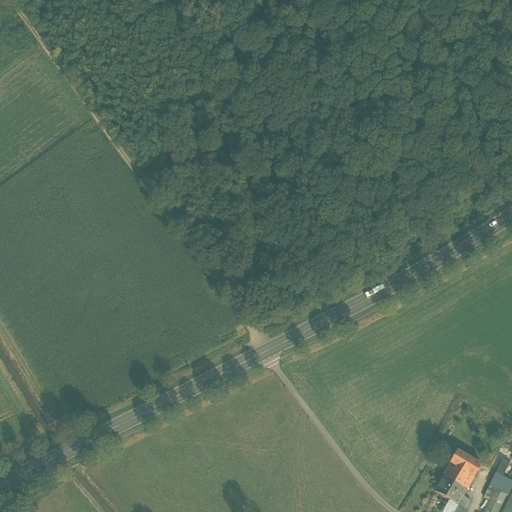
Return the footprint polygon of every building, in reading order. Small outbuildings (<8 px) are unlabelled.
[(480,466),(458,452),(451,464),(474,477),(480,466)] [(508,463),(502,476),(507,480),(511,470),(511,459),(511,458),(508,463)] [(502,459),(495,474),(501,476),(502,476),(508,463),(502,459)] [(474,477),(451,464),(443,477),(465,490),(474,477)] [(501,476),(495,474),(489,487),(493,490),(494,490),(506,496),(511,485),(511,482),(507,480),(502,476),(501,476)] [(465,490),(443,477),(434,492),(448,500),(442,511),(454,511),(458,506),(455,504),(459,496),(462,498),(466,491),(465,490)] [(493,490),(482,511),(498,511),(506,496),(494,490),(493,490)] [(511,511),(511,491),(501,511),(511,511)] [(462,498),(459,496),(455,504),(458,506),(465,510),(469,502),(462,498)]
